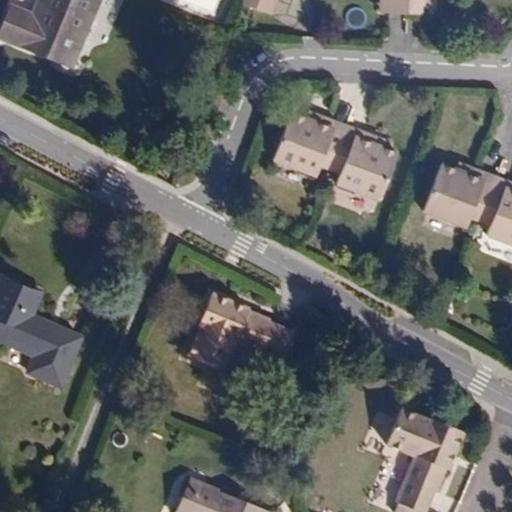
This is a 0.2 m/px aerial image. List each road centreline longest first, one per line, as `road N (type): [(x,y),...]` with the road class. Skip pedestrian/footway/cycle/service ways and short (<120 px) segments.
road 1 (residential): [(511,70),(254,64),(200,206),(183,220)]
road 2 (residential): [(510,396),(183,220)]
road 3 (unclassified): [(57,511),(183,220)]
road 4 (residential): [(183,220),(0,121)]
road 5 (residential): [(510,396),(472,511)]
